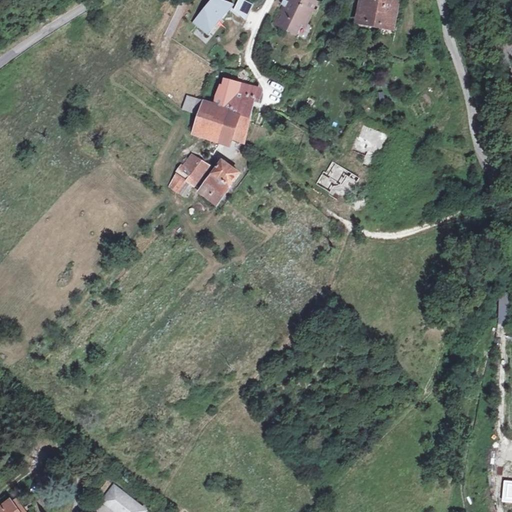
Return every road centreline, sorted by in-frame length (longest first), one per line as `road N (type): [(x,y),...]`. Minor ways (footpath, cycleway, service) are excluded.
road 1 (tertiary): [(511,183),(487,168),(441,0)]
road 2 (track): [(493,172),(482,198),(422,228),(391,236),(351,226)]
